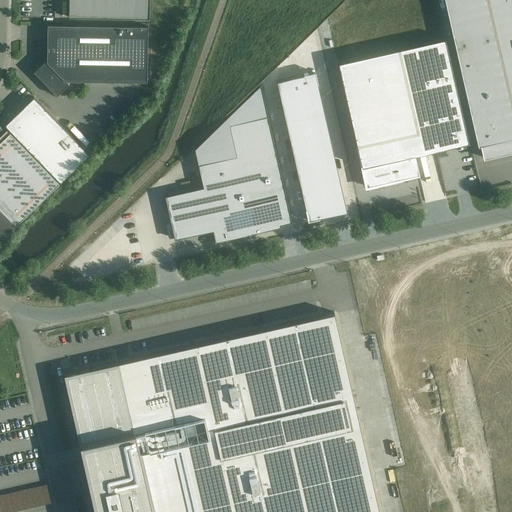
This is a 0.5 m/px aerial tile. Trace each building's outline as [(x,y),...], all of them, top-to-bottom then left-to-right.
[(67,0),(68,16),(149,18),(149,0),(67,0)] [(511,0),(443,0),(477,145),(480,144),(483,158),(511,151),(511,0)] [(148,26),(47,24),(46,61),(45,60),(33,71),(57,95),(69,84),(65,80),(147,82),(148,26)] [(445,37),(338,62),(367,186),(420,174),(415,154),(469,142),(445,37)] [(276,80),(308,220),(347,211),(315,71),(276,80)] [(88,154),(89,154),(33,96),(5,124),(60,182),(88,154)] [(268,115),(229,124),(236,155),(198,164),(203,187),(165,195),(174,239),(213,230),(215,241),(281,226),(280,224),(292,222),(268,115)] [(0,207),(16,224),(59,183),(10,132),(0,141),(0,207)] [(0,239),(16,224),(0,208),(0,239)] [(379,511),(334,312),(119,361),(64,373),(67,386),(69,385),(86,459),(103,455),(108,478),(91,482),(98,511),(379,511)]
